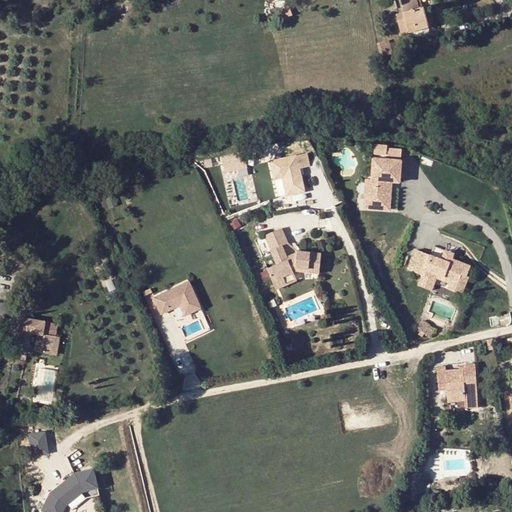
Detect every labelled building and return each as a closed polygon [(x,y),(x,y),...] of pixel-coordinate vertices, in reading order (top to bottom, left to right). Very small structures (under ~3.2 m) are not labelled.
[(427,22),(423,11),(422,7),(418,8),(415,0),(400,0),(403,12),(394,15),(401,35),(428,27),(427,22)] [(292,14),(291,11),(287,4),(279,9),(281,13),(284,18),(292,14)] [(423,11),(427,22),(432,20),(429,9),(423,11)] [(381,42),(384,57),(390,55),(386,41),(381,42)] [(302,167),(311,166),(309,152),(270,158),(276,196),(306,191),(302,167)] [(245,168),(243,153),(222,156),(224,171),(245,168)] [(398,160),(371,159),(370,180),(364,179),(363,204),(384,206),(385,181),(397,182),(398,160)] [(389,181),(385,181),(384,206),(363,204),(363,208),(387,210),(389,181)] [(319,251),(297,249),(292,256),(287,258),(286,256),(283,248),(287,242),(280,226),(263,234),(276,264),(271,266),(278,282),(284,279),(282,275),(293,270),(295,269),(318,272),(319,251)] [(292,256),(297,249),(292,246),(286,256),(287,258),(292,256)] [(447,249),(445,255),(453,258),(455,252),(447,249)] [(453,259),(453,258),(445,255),(443,260),(418,250),(410,270),(424,275),(423,278),(433,282),(436,272),(457,280),(454,290),(464,294),(471,276),(468,275),(472,266),(453,259)] [(278,282),(271,266),(266,268),(273,284),(278,282)] [(278,282),(280,286),(296,279),(293,270),(282,275),(284,279),(278,282)] [(449,288),(454,290),(457,280),(436,272),(433,282),(423,278),(420,284),(433,290),(438,278),(450,283),(449,288)] [(155,296),(162,312),(181,303),(186,300),(191,310),(202,305),(189,279),(155,296)] [(186,300),(181,303),(186,313),(191,310),(186,300)] [(56,323),(17,318),(17,324),(10,323),(7,340),(20,342),(18,353),(26,354),(34,355),(34,352),(46,354),(49,336),(55,337),(56,323)] [(425,321),(420,328),(424,331),(428,334),(433,337),(438,330),(425,321)] [(57,337),(55,337),(49,336),(46,354),(55,355),(57,337)] [(439,384),(447,383),(464,382),(465,401),(466,408),(477,407),(474,364),(463,365),(463,369),(460,369),(446,370),(445,367),(437,367),(439,384)] [(465,401),(464,382),(447,383),(448,402),(465,401)] [(44,432),(29,434),(33,455),(48,452),(44,432)] [(74,473),(51,493),(43,510),(47,511),(62,511),(66,505),(83,490),(97,486),(92,468),(74,473)]
